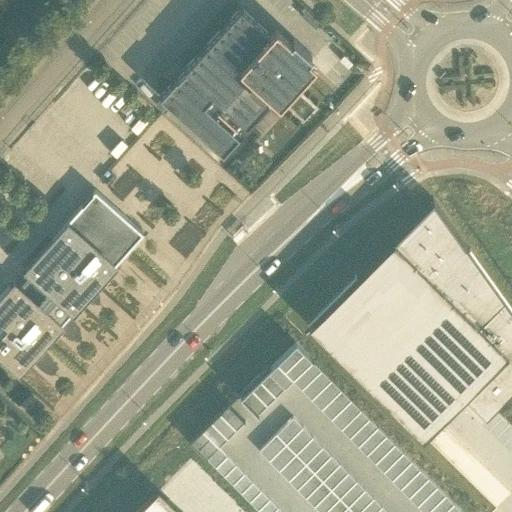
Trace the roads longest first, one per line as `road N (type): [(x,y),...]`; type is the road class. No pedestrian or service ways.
road 1 (secondary): [(29,511),(207,321),(425,121)]
road 2 (unknown): [(305,511),(249,458),(243,439),(266,407),(287,397),(311,407),(412,511)]
road 3 (unclassified): [(0,136),(123,0)]
